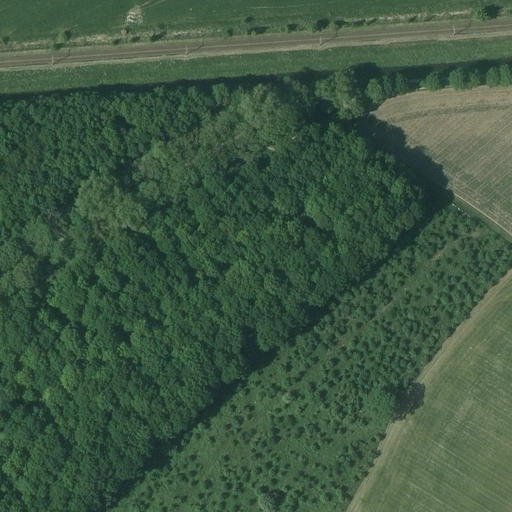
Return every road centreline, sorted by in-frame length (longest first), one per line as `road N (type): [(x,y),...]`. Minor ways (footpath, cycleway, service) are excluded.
road 1 (track): [(359,511),(427,376),(511,286)]
road 2 (track): [(511,248),(303,99)]
